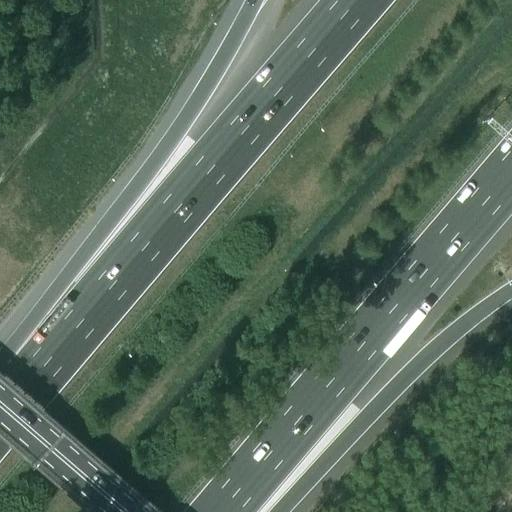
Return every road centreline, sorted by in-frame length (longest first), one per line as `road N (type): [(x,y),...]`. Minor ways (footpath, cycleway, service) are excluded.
road 1 (motorway): [(356,0),(36,374)]
road 2 (motorway): [(220,511),(511,170)]
road 3 (motorway): [(253,0),(36,374)]
road 4 (motorway): [(266,511),(429,354),(511,288)]
road 5 (primary): [(122,511),(0,405)]
